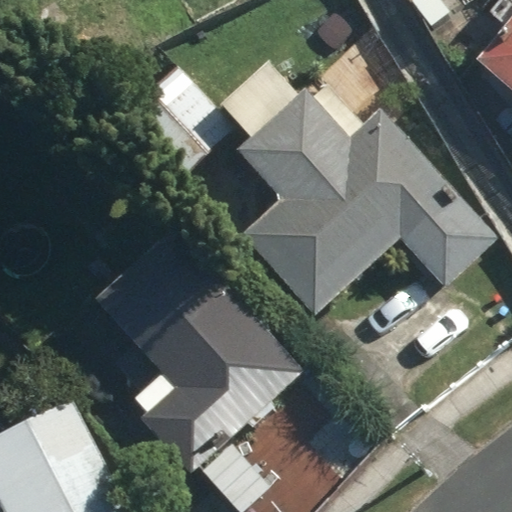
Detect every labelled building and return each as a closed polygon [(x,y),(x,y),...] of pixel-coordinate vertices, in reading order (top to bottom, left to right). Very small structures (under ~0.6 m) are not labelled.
[(511,30),(477,72),(511,100),(511,30)] [(238,138),(178,75),(117,132),(176,195),(238,138)] [(501,247),(383,121),(366,136),(329,96),(315,109),(307,101),(298,109),(269,78),(223,121),(252,152),(237,166),(282,214),(245,248),(317,325),(400,249),(446,298),(501,247)] [(169,239),(142,211),(88,262),(115,291),(169,239)] [(176,397),(143,428),(194,483),(201,476),(234,511),(250,511),(271,493),(230,449),(306,378),(178,241),(98,314),(176,397)] [(125,393),(70,334),(47,355),(103,414),(125,393)] [(126,511),(73,411),(0,449),(0,511),(126,511)]
